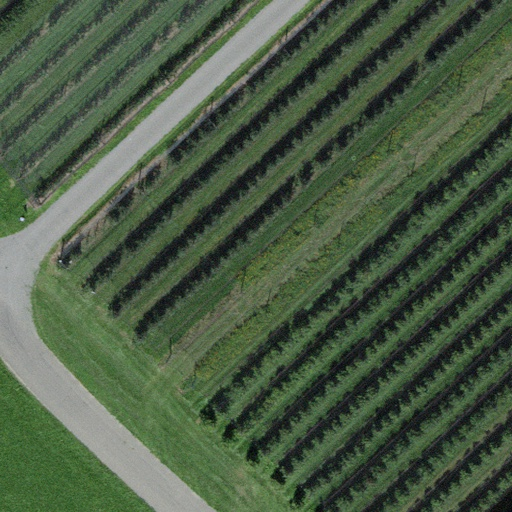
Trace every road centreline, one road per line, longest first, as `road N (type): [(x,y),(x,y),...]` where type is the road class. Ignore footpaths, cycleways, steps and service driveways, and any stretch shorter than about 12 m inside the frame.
road 1 (track): [(0,281),(300,0)]
road 2 (track): [(191,511),(54,381),(0,316)]
